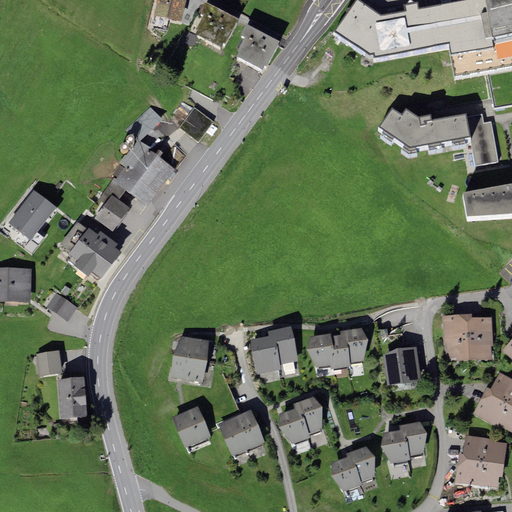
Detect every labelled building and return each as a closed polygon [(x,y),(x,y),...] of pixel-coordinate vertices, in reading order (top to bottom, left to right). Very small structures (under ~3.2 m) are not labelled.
[(181,22),(186,0),(157,0),(154,16),(181,22)] [(511,0),(469,0),(451,4),(446,5),(442,6),(418,10),(417,3),(405,5),(407,11),(381,16),(357,0),(334,33),(369,57),(372,56),(373,59),(448,44),(454,78),(511,68),(511,0)] [(239,20),(205,2),(198,14),(204,17),(195,33),(221,47),(223,43),(225,44),(239,20)] [(280,42),(246,24),(240,35),(245,38),(237,52),(239,53),(237,56),(262,70),(264,65),(266,67),(280,42)] [(151,107),(126,130),(137,140),(140,142),(163,120),(151,107)] [(198,143),(214,122),(193,107),(178,129),(198,143)] [(482,114),(466,116),(466,114),(431,120),(430,115),(419,118),(406,109),(402,115),(393,109),(379,127),(411,147),(470,137),(475,166),(498,162),(491,122),(484,123),(482,114)] [(146,206),(175,169),(140,142),(137,140),(111,174),(116,177),(113,180),(126,190),(146,206)] [(119,200),(126,190),(113,180),(98,199),(105,204),(112,195),(119,200)] [(511,184),(463,193),(466,217),(511,213),(511,184)] [(30,240),(57,207),(34,190),(8,223),(30,240)] [(94,219),(112,232),(130,208),(119,200),(112,195),(105,204),(94,219)] [(101,279),(121,252),(114,247),(117,244),(100,231),(97,235),(88,228),(68,255),(77,261),(73,266),(88,277),(92,272),(101,279)] [(0,302),(30,304),(31,270),(0,268),(0,302)] [(77,308),(56,294),(47,308),(68,322),(77,308)] [(469,360),(466,314),(442,316),(445,354),(448,353),(448,359),(457,358),(457,361),(469,360)] [(493,347),(491,317),(471,318),(471,314),(466,314),(469,360),(491,359),(491,347),(493,347)] [(291,327),(268,331),(269,336),(271,344),(277,343),(280,364),(297,361),(291,327)] [(362,328),(340,331),(340,335),(347,334),(351,363),(362,361),(368,339),(362,328)] [(330,333),(311,336),(306,349),(316,367),(330,365),(331,369),(335,369),(331,337),(330,333)] [(351,363),(347,334),(340,335),(331,337),(335,369),(351,367),(351,363)] [(182,336),(173,355),(207,361),(209,341),(182,336)] [(271,344),(269,336),(250,339),(256,374),(281,370),(280,364),(277,343),(271,344)] [(511,339),(503,351),(511,358),(511,339)] [(421,380),(416,347),(398,348),(383,354),(387,386),(421,380)] [(36,353),(39,376),(61,373),(58,350),(36,353)] [(207,361),(173,355),(170,378),(203,383),(207,361)] [(511,378),(500,372),(490,389),(487,387),(484,392),(511,405),(511,378)] [(87,417),(84,377),(57,379),(60,419),(87,417)] [(511,405),(484,392),(473,413),(511,433),(511,431),(511,405)] [(313,397),(293,404),(295,409),(299,420),(304,418),(309,436),(322,431),(323,407),(313,397)] [(172,417),(185,448),(211,437),(198,406),(172,417)] [(299,420),(295,409),(280,415),(279,426),(293,444),(310,438),(309,436),(304,418),(299,420)] [(265,442),(251,410),(219,424),(234,457),(265,442)] [(421,423),(399,425),(400,430),(401,438),(407,438),(410,456),(424,454),(426,433),(421,423)] [(401,438),(400,430),(383,433),(384,438),(380,447),(390,463),(410,460),(410,456),(407,438),(401,438)] [(494,439),(466,436),(463,454),(459,454),(458,458),(504,464),(507,443),(494,442),(494,439)] [(367,447),(346,454),(347,458),(350,467),(356,465),(361,481),(374,476),(375,457),(367,447)] [(350,467),(347,458),(332,462),(330,476),(343,492),(362,485),(361,481),(356,465),(350,467)] [(502,477),(504,464),(458,458),(455,483),(497,489),(499,477),(502,477)]
